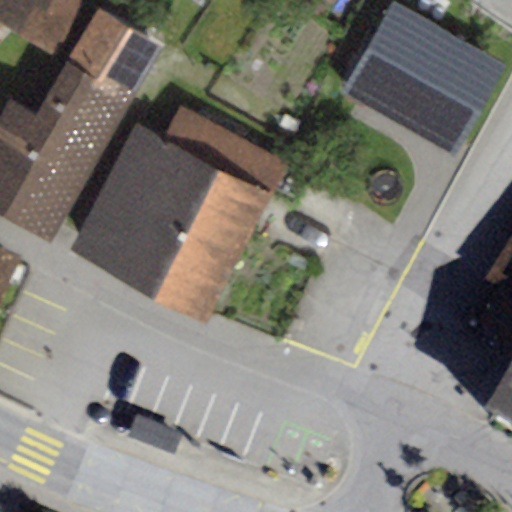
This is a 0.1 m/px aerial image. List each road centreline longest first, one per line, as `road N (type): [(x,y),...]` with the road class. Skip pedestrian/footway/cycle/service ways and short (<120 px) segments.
road 1 (residential): [(0,229),(153,310),(399,407)]
road 2 (tertiary): [(189,511),(0,437)]
road 3 (residential): [(399,407),(511,469)]
